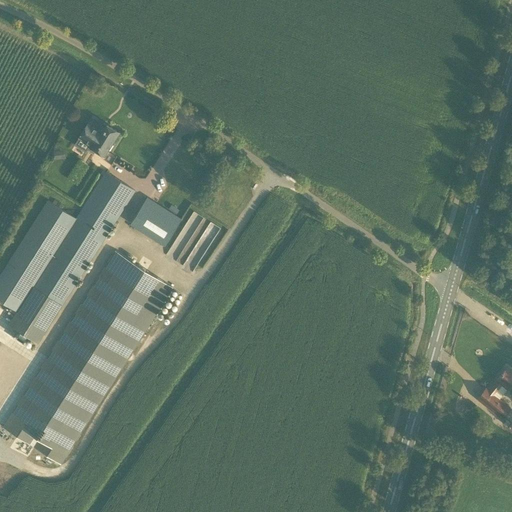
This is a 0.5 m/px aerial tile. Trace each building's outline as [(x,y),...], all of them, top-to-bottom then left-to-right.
[(104,156),(119,133),(104,123),(98,131),(87,124),(79,137),(89,144),(88,146),(104,156)] [(28,337),(37,343),(135,190),(105,171),(76,218),(48,200),(0,274),(0,301),(16,312),(8,324),(18,331),(28,337)] [(164,245),(180,220),(146,199),(130,223),(164,245)] [(115,250),(3,427),(61,464),(173,287),(115,250)] [(28,337),(18,331),(13,338),(23,344),(28,337)] [(490,384),(485,389),(499,400),(511,383),(511,371),(507,367),(492,386),(490,384)] [(510,409),(499,400),(485,389),(478,398),(503,418),(510,409)] [(498,419),(492,427),(497,431),(503,423),(498,419)]
